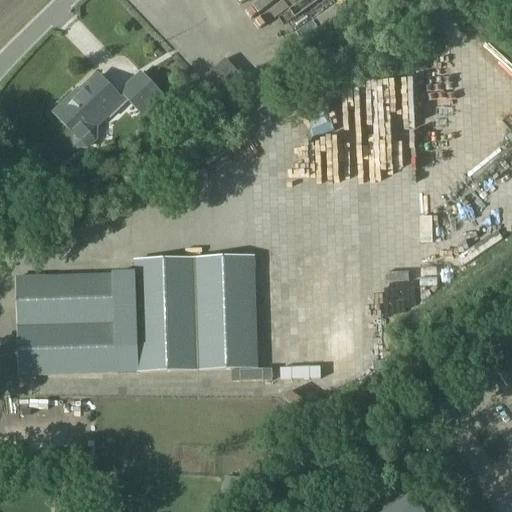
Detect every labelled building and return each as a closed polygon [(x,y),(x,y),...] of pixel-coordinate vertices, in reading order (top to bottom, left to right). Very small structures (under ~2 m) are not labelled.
[(202,82),(199,85),(213,102),(241,79),(227,61),(217,69),(202,82)] [(142,116),(162,97),(142,75),(121,94),(142,116)] [(71,131),(76,137),(75,148),(87,149),(95,140),(96,128),(93,125),(97,121),(99,124),(123,102),(99,77),(72,102),(71,100),(55,114),(71,131)] [(116,274),(16,278),(19,378),(119,375),(137,374),(258,370),(255,257),(134,261),(136,337),(118,338),(116,274)] [(377,278),(377,266),(343,266),(343,277),(377,278)] [(361,301),(393,301),(393,289),(341,290),(342,301),(361,301)] [(385,313),(349,314),(350,328),(335,328),(337,370),(387,369),(385,313)] [(335,395),(336,354),(325,353),(325,394),(335,395)] [(511,361),(496,373),(506,388),(511,384),(511,383),(511,361)] [(337,383),(337,392),(371,392),(371,382),(337,383)] [(253,407),(252,385),(201,386),(202,408),(253,407)] [(104,399),(104,391),(69,390),(69,398),(104,399)] [(225,476),(221,498),(233,499),(232,511),(241,511),(250,511),(256,482),(258,482),(260,467),(248,465),(246,480),(241,479),(236,478),(225,476)] [(511,485),(506,469),(490,474),(495,490),(511,485)] [(417,511),(409,498),(388,511),(417,511)]
